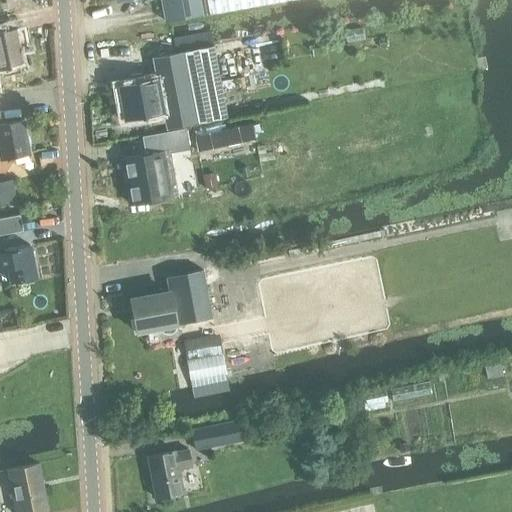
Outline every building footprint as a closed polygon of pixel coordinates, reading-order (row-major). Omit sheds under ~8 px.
[(143,0),(144,0),(160,0),(164,21),(201,14),(199,0),(143,0)] [(199,0),(201,14),(207,13),(281,0),(199,0)] [(0,64),(22,60),(16,33),(15,28),(0,30),(0,64)] [(194,50),(183,52),(196,122),(228,116),(215,48),(215,46),(209,47),(194,50)] [(117,86),(123,119),(148,114),(150,124),(164,122),(166,129),(196,122),(183,52),(152,58),(156,80),(142,83),(142,81),(117,86)] [(0,156),(0,157),(28,151),(22,119),(0,123),(0,156)] [(250,124),(195,137),(198,153),(255,141),(250,124)] [(145,156),(121,160),(129,205),(176,196),(168,151),(188,148),(184,128),(141,136),(145,156)] [(214,172),(202,174),(205,188),(217,185),(214,172)] [(0,204),(16,201),(12,180),(11,179),(0,181),(0,204)] [(32,212),(0,217),(0,234),(35,227),(32,212)] [(9,282),(36,277),(29,244),(3,249),(3,251),(0,251),(0,273),(7,272),(9,282)] [(202,269),(166,276),(170,293),(175,324),(211,317),(202,269)] [(154,292),(130,297),(136,332),(160,327),(161,329),(162,330),(164,331),(165,332),(167,332),(169,332),(170,332),(171,331),(172,330),(173,329),(174,328),(175,327),(175,326),(175,325),(175,324),(170,293),(155,296),(154,292)] [(184,339),(187,359),(223,353),(219,333),(184,339)] [(487,377),(501,374),(499,363),(484,366),(487,377)] [(194,448),(242,440),(238,420),(191,428),(194,448)] [(356,432),(354,433),(353,426),(342,429),(343,435),(338,436),(341,450),(348,449),(350,459),(367,455),(365,443),(358,445),(356,432)] [(179,469),(191,467),(187,448),(146,455),(154,498),(183,492),(179,469)] [(39,463),(6,469),(14,511),(27,511),(48,508),(39,463)]
